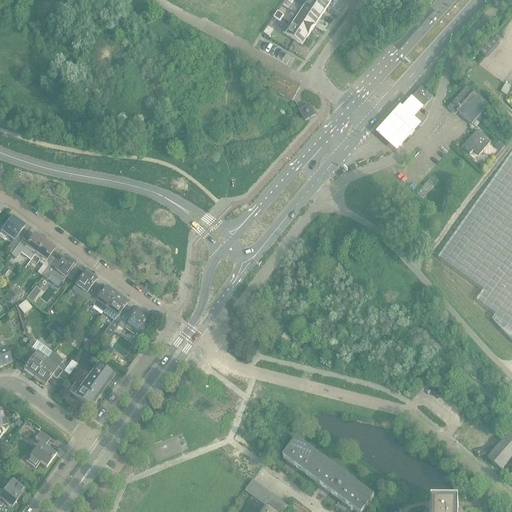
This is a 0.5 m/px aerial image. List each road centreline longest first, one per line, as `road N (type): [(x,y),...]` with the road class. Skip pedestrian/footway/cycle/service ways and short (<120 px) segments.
road 1 (residential): [(87,438),(174,321),(0,194)]
road 2 (residential): [(209,349),(255,374),(414,411),(511,496)]
road 3 (unclassified): [(324,196),(345,178),(399,157),(431,122),(452,59),(504,0)]
road 4 (unclassified): [(511,378),(372,226),(324,196)]
road 5 (unclassified): [(209,349),(324,196)]
road 6 (tertiary): [(0,152),(178,206)]
road 7 (residential): [(309,82),(158,0)]
road 8 (primary): [(369,123),(480,0)]
road 9 (primary): [(446,0),(349,107)]
